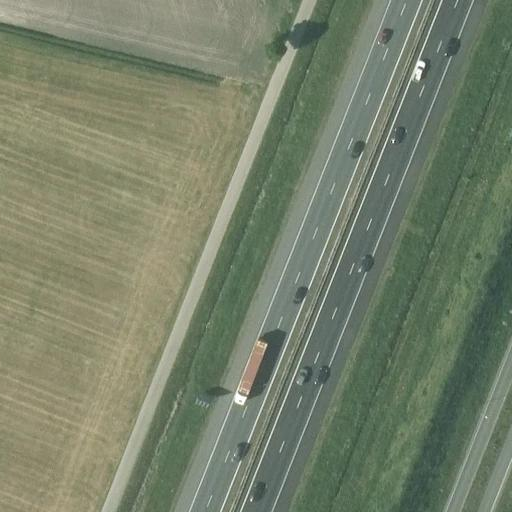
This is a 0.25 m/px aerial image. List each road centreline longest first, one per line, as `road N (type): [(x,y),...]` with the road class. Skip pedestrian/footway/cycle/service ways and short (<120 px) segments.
road 1 (motorway): [(264,511),(467,0)]
road 2 (unclassified): [(108,511),(309,0)]
road 3 (motorway): [(396,0),(197,511)]
road 4 (secondary): [(511,356),(450,511)]
